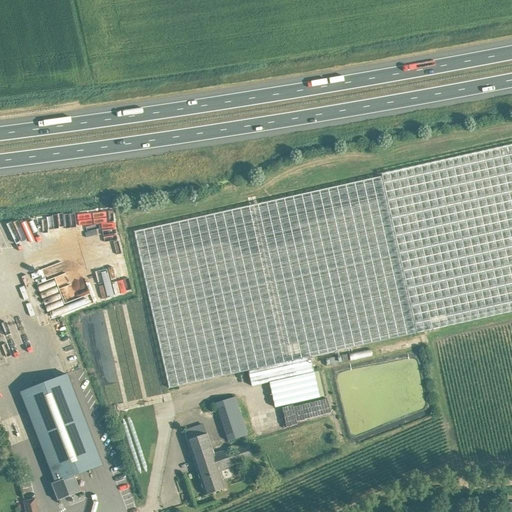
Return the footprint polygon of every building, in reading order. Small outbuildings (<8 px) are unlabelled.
[(311,357),(416,333),(511,311),(511,144),(381,174),(382,177),(135,231),(169,389),(248,371),(252,386),(269,382),(273,398),(275,408),(320,398),(311,357)] [(65,291),(66,301),(81,298),(79,288),(65,291)] [(58,501),(61,500),(81,492),(74,476),(102,465),(67,374),(20,392),(55,482),(51,484),(58,501)] [(215,403),(228,441),(248,434),(236,397),(215,403)] [(253,459),(250,449),(248,443),(214,454),(204,425),(184,431),(205,496),(225,489),(218,468),(227,466),(227,468),(253,459)] [(35,498),(23,501),(25,510),(38,507),(35,498)]
